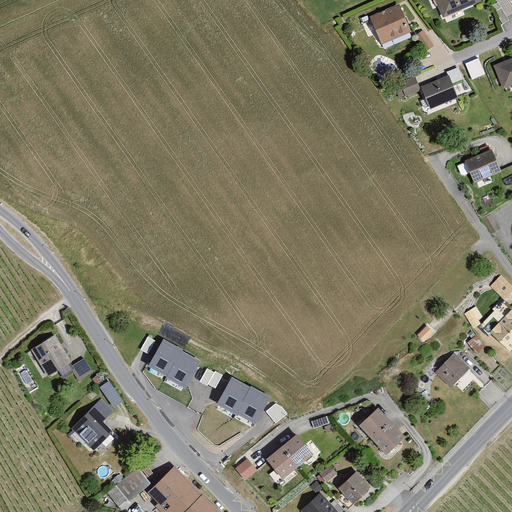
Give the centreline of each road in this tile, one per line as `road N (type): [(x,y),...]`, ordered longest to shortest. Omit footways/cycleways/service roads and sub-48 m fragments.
road 1 (tertiary): [(63,280),(169,442),(239,511)]
road 2 (residential): [(260,450),(296,426),(384,401),(427,456),(397,494)]
road 3 (secondary): [(412,509),(511,405)]
road 4 (residential): [(436,163),(511,269)]
